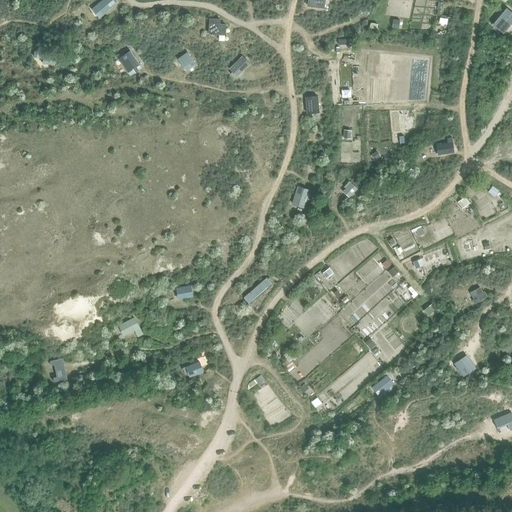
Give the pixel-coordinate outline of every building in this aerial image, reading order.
[(113,0),(102,0),(95,6),(103,16),(117,4),(113,0)] [(307,0),(307,6),(324,8),(324,0),(307,0)] [(495,24),(494,24),(503,31),(511,19),(511,17),(505,11),(499,19),(494,16),(491,20),(495,23),(494,23),(495,24)] [(209,23),(208,34),(225,35),(226,28),(226,24),(220,24),(220,19),(209,18),(209,23)] [(139,64),(130,50),(118,58),(128,72),(139,64)] [(178,59),(186,71),(196,64),(187,52),(178,59)] [(43,55),(42,64),(55,64),(55,56),(43,55)] [(229,69),(237,77),(250,64),(242,55),(229,69)] [(305,97),(307,113),(319,112),(318,95),(305,97)] [(440,155),(453,153),(451,144),(450,137),(447,138),(447,142),(436,144),(437,155),(440,155)] [(377,151),(371,155),(374,160),(375,161),(376,162),(378,160),(378,159),(381,157),(377,151)] [(342,191),(349,198),(357,188),(349,181),(344,186),(345,188),(342,191)] [(291,203),(304,208),(310,189),(297,185),(291,203)] [(488,190),(488,191),(494,196),(497,191),(491,186),(488,190)] [(465,196),(458,202),(461,206),(468,201),(465,196)] [(420,226),(419,226),(411,230),(412,233),(417,231),(419,236),(425,233),(422,228),(421,228),(420,226)] [(413,261),(415,267),(421,265),(419,259),(413,261)] [(385,268),(390,264),(386,260),(382,264),(385,268)] [(390,270),(389,270),(393,274),(398,270),(394,266),(390,270)] [(331,274),(327,269),(322,273),(326,278),(331,274)] [(266,277),(243,297),(249,303),(272,283),(266,277)] [(175,288),(178,299),(193,297),(191,285),(175,288)] [(474,305),(487,297),(484,291),(483,291),(480,286),(469,292),(473,299),(471,300),(474,305)] [(423,308),(427,314),(435,309),(431,302),(423,308)] [(118,325),(124,336),(137,329),(132,318),(118,325)] [(365,343),(368,347),(373,343),(369,339),(365,343)] [(475,368),(466,355),(453,363),(456,367),(455,367),(457,370),(458,370),(463,377),(475,368)] [(295,365),(289,358),(282,364),(287,371),(295,365)] [(63,359),(50,361),(50,365),(54,365),(57,377),(53,378),(54,382),(67,379),(63,359)] [(203,372),(199,361),(185,366),(189,378),(203,372)] [(258,384),(264,380),(261,375),(248,385),(248,390),(257,383),(258,384)] [(388,376),(373,387),(379,395),(394,383),(388,376)] [(299,387),(300,388),(303,392),(308,388),(304,383),(299,387)] [(317,398),(311,402),(315,408),(321,403),(317,398)] [(511,415),(511,412),(493,420),(496,428),(506,424),(509,430),(511,428),(511,415)]
